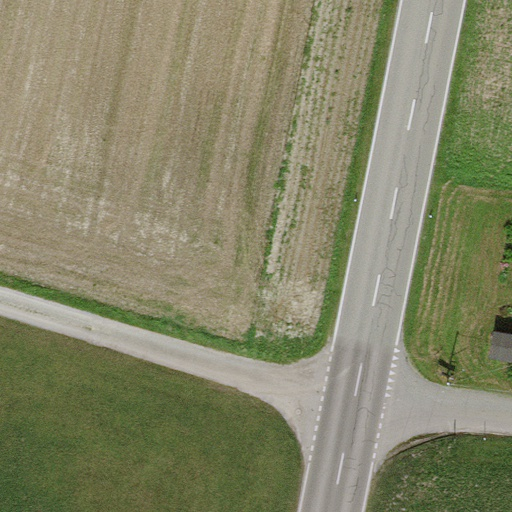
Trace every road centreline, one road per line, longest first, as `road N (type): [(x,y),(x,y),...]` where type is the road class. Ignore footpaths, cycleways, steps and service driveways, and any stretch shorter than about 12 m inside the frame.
road 1 (secondary): [(338,511),(439,0)]
road 2 (track): [(358,415),(0,304)]
